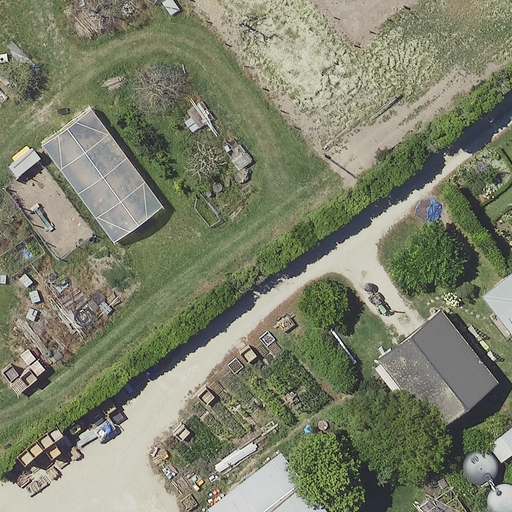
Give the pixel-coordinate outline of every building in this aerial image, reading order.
[(203,222),(74,52),(0,109),(0,174),(97,302),(203,222)] [(511,220),(504,227),(511,237),(511,256),(471,287),(511,342),(511,220)] [(478,378),(421,307),(367,350),(423,421),(478,378)] [(0,388),(44,351),(22,325),(0,342),(0,388)] [(511,431),(502,417),(473,438),(493,464),(511,449),(511,431)] [(319,511),(271,448),(196,506),(200,511),(319,511)]
